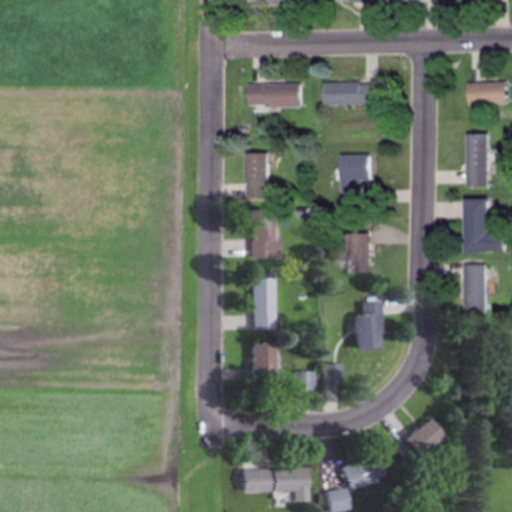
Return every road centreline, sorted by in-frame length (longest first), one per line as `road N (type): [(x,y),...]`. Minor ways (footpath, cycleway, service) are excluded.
road 1 (residential): [(423,42),(426,322),(415,366),(400,390),(356,419),(211,425)]
road 2 (residential): [(211,425),(210,45)]
road 3 (residential): [(511,39),(210,45)]
